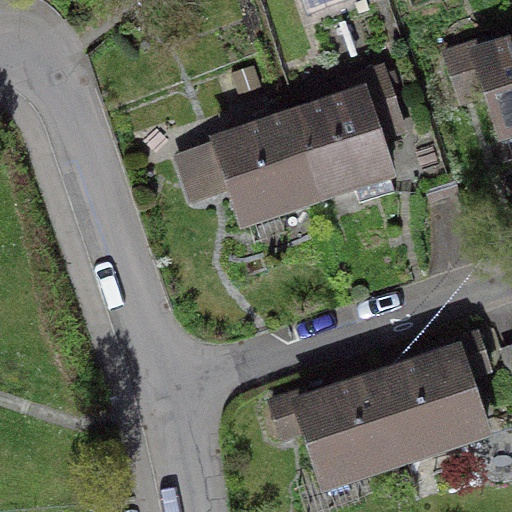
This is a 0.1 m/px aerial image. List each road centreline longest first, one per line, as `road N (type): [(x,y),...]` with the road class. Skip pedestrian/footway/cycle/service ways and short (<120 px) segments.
road 1 (residential): [(171,390),(67,100),(46,71),(0,44)]
road 2 (residential): [(511,277),(171,390)]
road 3 (residential): [(197,511),(171,390)]
